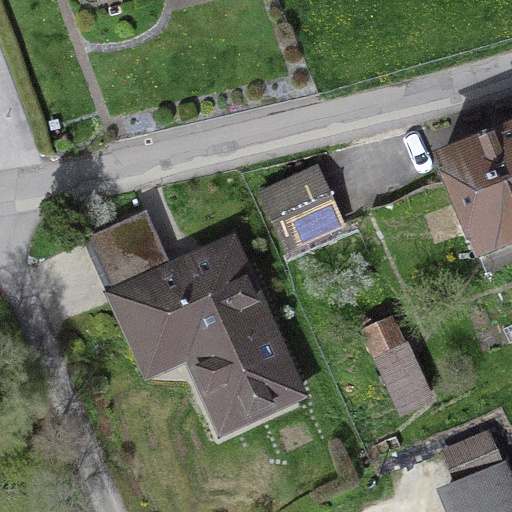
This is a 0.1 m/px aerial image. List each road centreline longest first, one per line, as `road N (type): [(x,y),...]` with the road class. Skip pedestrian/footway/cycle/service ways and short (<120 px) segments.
road 1 (residential): [(511,86),(164,180),(0,205)]
road 2 (residential): [(0,247),(101,511)]
